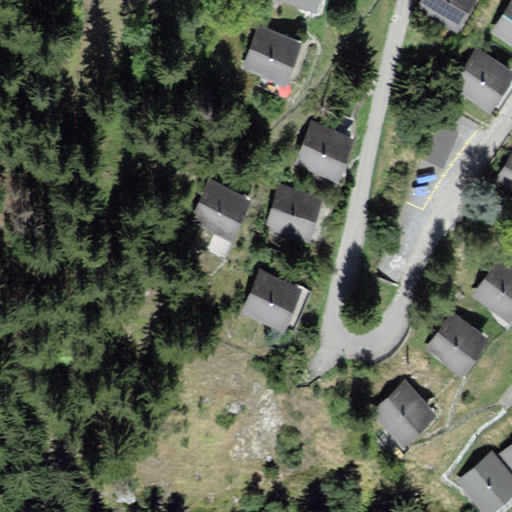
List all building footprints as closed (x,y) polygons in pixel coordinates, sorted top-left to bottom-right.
[(268,0),(303,12),(307,0),(268,0)] [(420,0),(414,10),(447,32),(467,0),(420,0)] [(483,34),(511,54),(511,4),(507,1),(483,34)] [(269,88),(284,46),(246,32),(230,74),(269,88)] [(444,91),(480,116),(506,78),(470,53),(444,91)] [(426,155),(448,163),(461,128),(439,120),(426,155)] [(326,184),(343,145),(305,129),(288,167),(326,184)] [(511,205),(511,154),(489,192),(511,205)] [(206,246),(227,206),(193,187),(171,228),(206,246)] [(295,245),(308,205),(267,191),(254,232),(295,245)] [(501,325),(511,311),(511,282),(494,267),(468,298),(501,325)] [(256,335),(275,298),(240,279),(220,317),(256,335)] [(442,383),(471,348),(440,322),(411,357),(442,383)] [(370,453),(407,424),(382,392),(345,421),(370,453)] [(511,439),(479,464),(503,497),(511,489),(511,439)] [(472,464),(436,488),(452,511),(479,511),(497,500),(472,464)]
